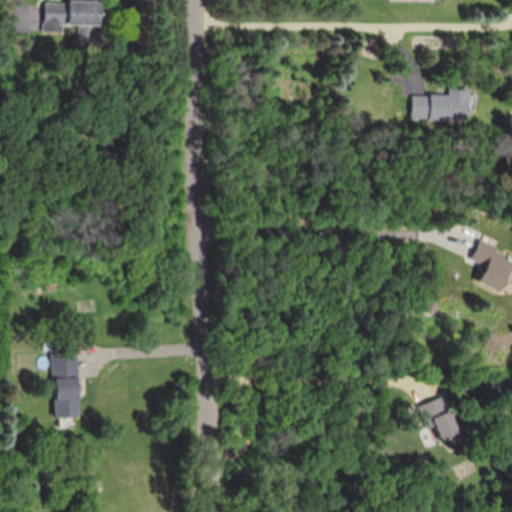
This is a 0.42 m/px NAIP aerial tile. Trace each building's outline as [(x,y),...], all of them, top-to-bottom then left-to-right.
[(100,1),(45,1),(45,26),(100,26),(100,1)] [(469,122),(470,92),(448,91),(448,96),(413,95),(412,121),(469,122)] [(511,264),(511,256),(478,242),(469,263),(483,268),(476,283),(500,293),(511,264)] [(54,351),(56,423),(81,422),(78,350),(54,351)] [(458,434),(443,398),(421,407),(437,443),(458,434)]
